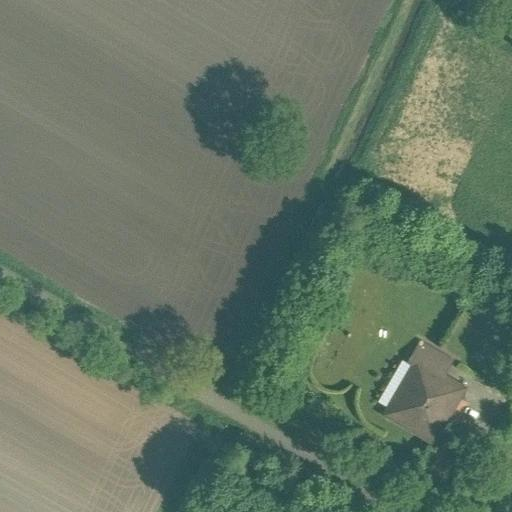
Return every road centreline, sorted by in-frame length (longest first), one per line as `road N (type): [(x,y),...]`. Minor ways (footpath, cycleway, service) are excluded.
road 1 (unclassified): [(0,275),(231,411)]
road 2 (residential): [(231,411),(402,511)]
